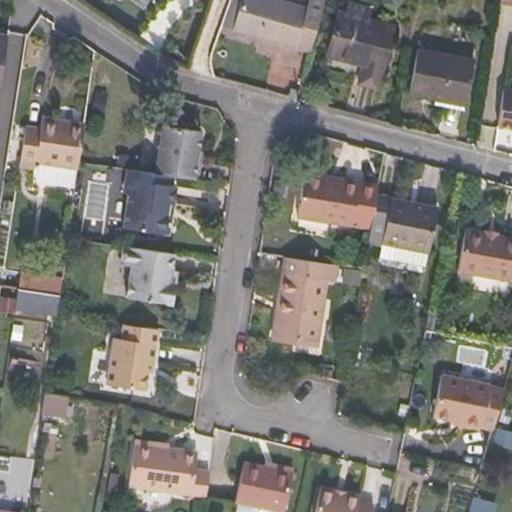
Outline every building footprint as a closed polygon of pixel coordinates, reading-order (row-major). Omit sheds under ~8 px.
[(272,0),(243,0),(236,28),(310,48),(323,2),(315,0),(306,0),(304,9),(272,0)] [(327,53),(364,64),(381,69),(392,26),(338,12),(327,53)] [(417,49),(409,92),(434,98),(465,104),(475,60),(417,49)] [(359,83),(376,88),(381,69),(364,64),(359,83)] [(300,88),(290,86),(287,94),(297,97),(300,88)] [(511,88),(502,87),(497,122),(511,124),(511,88)] [(434,98),(432,107),(463,113),(465,104),(434,98)] [(60,122),(42,119),(41,131),(57,133),(60,122)] [(60,122),(57,133),(41,131),(25,129),(19,168),(35,170),(37,161),(77,167),(79,159),(84,126),(60,122)] [(155,172),(172,174),(196,178),(198,164),(195,163),(196,151),(198,129),(162,123),(155,172)] [(117,154),(115,165),(126,167),(128,156),(117,154)] [(172,174),(155,172),(127,167),(123,189),(127,195),(122,226),(163,232),(167,229),(169,218),(166,212),(168,202),(171,203),(174,185),(170,184),(172,174)] [(298,214),(328,218),(353,223),(353,220),(372,223),(379,183),(359,180),(322,174),(321,177),(304,175),(298,214)] [(381,243),(390,199),(378,196),(370,241),(381,243)] [(390,199),(381,243),(396,246),(428,253),(437,209),(390,199)] [(328,218),(298,214),(296,227),(325,232),(328,218)] [(511,277),(511,236),(497,234),(485,231),(466,228),(459,267),(511,277)] [(396,246),(381,243),(378,258),(393,261),(396,246)] [(175,282),(170,281),(172,268),(174,252),(124,244),(122,257),(127,263),(132,264),(128,295),(172,302),(175,282)] [(393,261),(425,268),(428,253),(396,246),(393,261)] [(334,281),(338,264),(286,256),(274,334),(318,341),(322,316),(316,315),(322,278),(328,280),(334,281)] [(322,316),(328,280),(322,278),(316,315),(322,316)] [(17,286),(15,300),(58,306),(60,293),(17,286)] [(120,322),(118,336),(155,342),(158,328),(120,322)] [(149,370),(150,359),(154,360),(156,342),(155,342),(118,336),(117,336),(109,381),(146,388),(149,370)] [(435,409),(453,414),(463,418),(462,421),(480,426),(482,422),(489,396),(493,383),(446,370),(435,409)] [(43,407),(67,411),(70,396),(46,392),(43,407)] [(501,399),(489,396),(482,422),(493,426),(501,399)] [(499,420),(509,423),(511,412),(511,408),(503,406),(499,420)] [(193,469),(196,457),(181,455),(182,449),(135,441),(128,484),(189,494),(193,469)] [(196,457),(197,451),(182,449),(181,455),(196,457)] [(285,507),(291,468),(243,458),(235,497),(285,507)] [(211,472),(193,469),(189,494),(207,497),(211,472)] [(358,497),(359,492),(320,483),(313,511),(370,511),(373,501),(358,497)] [(469,511),(495,511),(498,501),(474,495),(469,511)]
